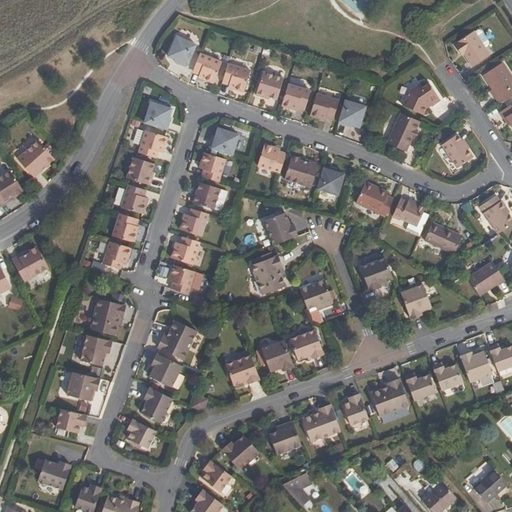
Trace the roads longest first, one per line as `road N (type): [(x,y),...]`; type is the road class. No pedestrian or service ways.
road 1 (residential): [(200,100),(448,191),(464,190),(506,163)]
road 2 (residential): [(376,361),(202,427),(187,442),(172,486)]
road 3 (residential): [(151,294),(100,453),(110,465),(172,486)]
road 4 (residential): [(0,233),(71,171),(130,63)]
road 5 (residential): [(141,286),(200,100)]
road 6 (residential): [(511,311),(376,361)]
road 7 (residential): [(330,231),(376,361)]
